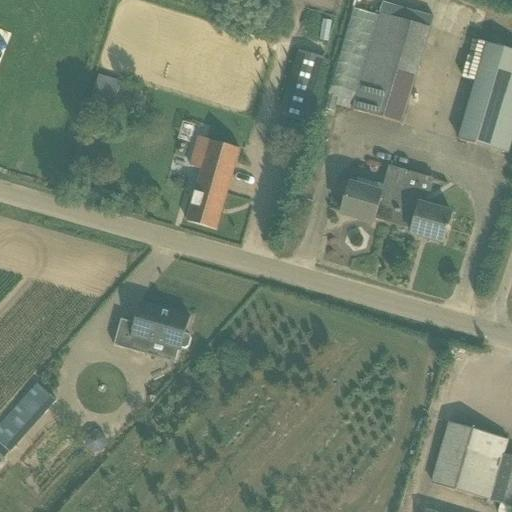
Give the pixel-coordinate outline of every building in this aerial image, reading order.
[(429,28),(431,20),(386,6),(384,15),(381,14),(353,110),(401,124),(429,28)] [(511,147),(511,51),(487,44),(459,141),(510,155),(511,147)] [(306,123),(324,59),(299,52),(281,116),(306,123)] [(121,82),(97,74),(88,107),(112,114),(121,82)] [(271,151),(289,157),(296,132),(278,127),(271,151)] [(193,204),(188,223),(217,231),(240,150),(235,148),(210,141),(198,138),(190,167),(203,170),(193,204)] [(410,173),(404,192),(394,225),(413,231),(412,235),(444,244),(448,231),(450,231),(451,228),(449,228),(453,214),(426,207),(434,180),(410,173)] [(351,185),(342,215),(374,224),(376,220),(394,225),(404,192),(384,186),(382,194),(351,185)] [(186,334),(190,318),(142,305),(136,325),(122,321),(114,347),(148,356),(152,342),(181,350),(182,348),(186,350),(189,347),(192,339),(190,335),(186,334)] [(38,385),(26,397),(45,415),(56,402),(38,385)] [(511,508),(511,458),(504,456),(509,441),(451,424),(433,485),(511,508)] [(10,454),(16,448),(0,433),(0,444),(10,453),(10,454)] [(99,434),(91,434),(86,440),(87,448),(93,453),(100,452),(105,446),(105,439),(99,434)]
